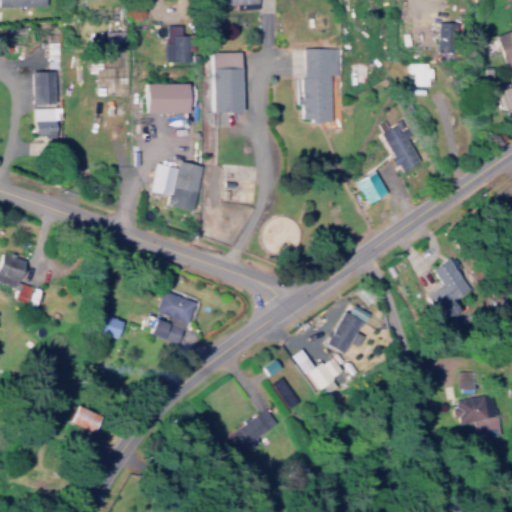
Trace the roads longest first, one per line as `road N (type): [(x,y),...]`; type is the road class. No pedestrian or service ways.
road 1 (tertiary): [(511,144),(181,379),(123,439),(79,511)]
road 2 (residential): [(511,465),(457,480),(427,457),(391,302),(360,251)]
road 3 (tertiary): [(284,304),(257,282),(0,185)]
